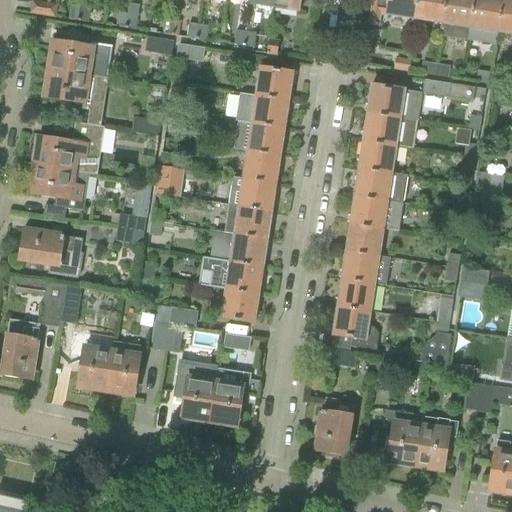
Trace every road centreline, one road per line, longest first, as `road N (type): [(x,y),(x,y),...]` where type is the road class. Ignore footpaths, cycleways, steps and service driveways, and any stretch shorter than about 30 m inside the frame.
road 1 (residential): [(269,480),(343,0)]
road 2 (residential): [(269,480),(0,415)]
road 3 (residential): [(417,511),(269,480)]
